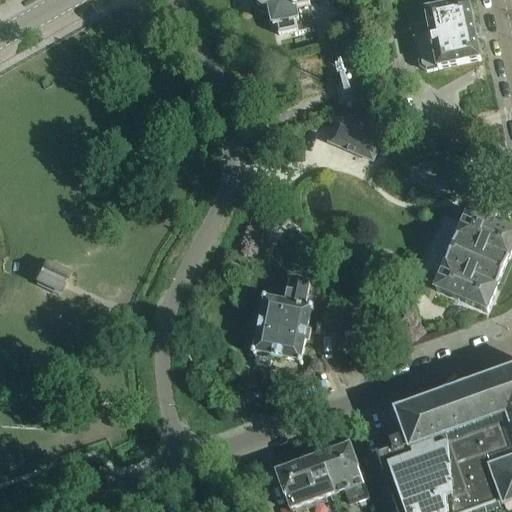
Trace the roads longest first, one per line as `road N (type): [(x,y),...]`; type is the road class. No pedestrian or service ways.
road 1 (residential): [(185,465),(163,391),(166,323),(222,199),(230,151),(224,108),(173,0)]
road 2 (residential): [(185,465),(511,349)]
road 3 (residential): [(56,511),(185,465)]
